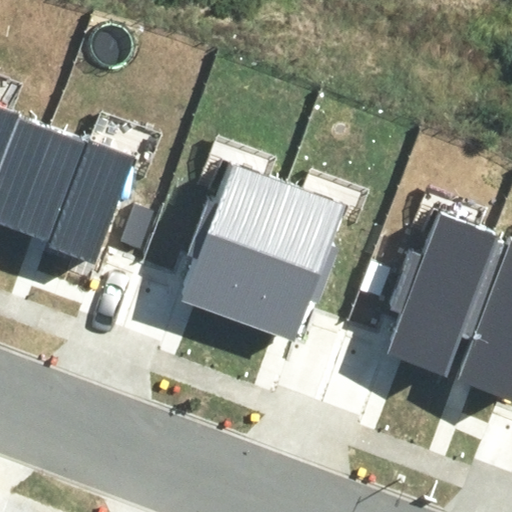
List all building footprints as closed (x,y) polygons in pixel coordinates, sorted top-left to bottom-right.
[(0,88),(0,207),(14,212),(50,115),(15,101),(17,95),(0,88)] [(85,128),(50,115),(14,212),(48,225),(45,231),(91,247),(131,138),(87,121),(85,128)] [(192,235),(178,275),(234,295),(283,162),(226,142),(212,180),(202,176),(181,231),(192,235)] [(336,183),(283,162),(234,295),(293,315),(307,274),(317,278),(336,226),(322,221),(336,183)] [(399,297),(384,338),(442,359),(455,321),(489,229),(493,219),(434,198),(419,239),(410,235),(388,293),(399,297)] [(489,229),(455,321),(468,326),(453,365),(511,386),(511,382),(511,227),(506,225),(503,234),(489,229)]
